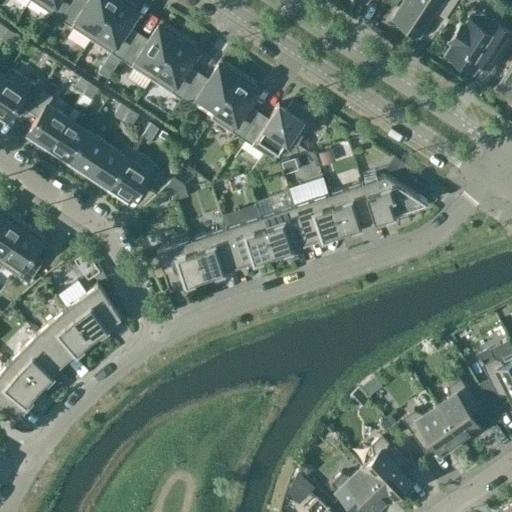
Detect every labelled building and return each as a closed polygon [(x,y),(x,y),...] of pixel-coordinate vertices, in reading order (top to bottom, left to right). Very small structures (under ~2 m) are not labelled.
[(32,0),(60,18),(72,0),(32,0)] [(90,38),(115,0),(86,0),(84,3),(79,0),(72,0),(60,18),(90,38)] [(136,3),(132,0),(115,0),(90,38),(110,51),(120,58),(134,36),(124,30),(137,10),(134,7),(136,3)] [(401,22),(409,28),(409,27),(418,33),(434,9),(444,16),(454,0),(402,0),(392,16),(401,22)] [(450,54),(447,57),(465,69),(467,66),(472,69),(485,49),(495,56),(511,30),(492,18),(485,28),(468,16),(465,21),(461,19),(448,39),(451,41),(445,51),(450,54)] [(150,77),(180,32),(164,21),(161,25),(158,23),(145,43),(134,36),(120,58),(150,77)] [(7,27),(0,38),(9,44),(16,33),(7,27)] [(197,42),(180,32),(150,77),(181,97),(195,76),(184,69),(197,49),(194,47),(197,42)] [(110,51),(98,70),(108,77),(120,58),(110,51)] [(195,76),(181,97),(192,104),(197,96),(215,108),(241,71),(224,61),(221,65),(218,63),(205,82),(195,76)] [(511,62),(497,85),(511,94),(511,62)] [(0,81),(10,67),(9,66),(4,74),(0,71),(0,81)] [(41,87),(10,67),(0,81),(0,118),(4,121),(16,102),(27,109),(41,87)] [(257,82),(241,71),(215,108),(210,116),(241,137),(255,115),(245,108),(258,89),(254,86),(257,82)] [(73,86),(82,92),(89,81),(80,75),(73,86)] [(89,81),(82,92),(91,98),(99,87),(89,81)] [(24,134),(45,148),(67,116),(47,103),(52,95),(41,87),(27,109),(37,116),(24,134)] [(265,122),(255,115),(241,137),(273,158),(287,136),(296,143),(308,124),(299,118),(300,116),(298,115),(303,109),(291,101),(287,108),(278,102),(265,122)] [(122,118),(129,107),(120,102),(113,112),(122,118)] [(139,113),(129,107),(122,118),(132,124),(139,113)] [(45,148),(65,161),(87,129),(67,116),(45,148)] [(158,126),(150,121),(141,134),(149,139),(158,126)] [(162,128),(158,134),(165,138),(168,133),(162,128)] [(87,129),(65,161),(86,174),(107,142),(87,129)] [(120,150),(107,142),(86,174),(106,187),(132,147),(125,142),(120,150)] [(163,168),(132,147),(106,187),(127,201),(139,182),(149,189),(163,168)] [(385,172),(362,179),(373,214),(389,209),(390,212),(427,200),(427,199),(385,172)] [(317,175),(251,199),(254,209),(321,186),(317,175)] [(327,191),(340,229),(358,223),(357,219),(373,214),(362,179),(327,191)] [(327,191),(293,202),(305,236),(320,231),(322,235),(340,229),(327,191)] [(259,213),(272,251),(290,245),(289,242),(305,236),(293,202),(259,213)] [(23,220),(3,208),(0,212),(0,251),(2,253),(23,220)] [(253,257),(272,251),(259,213),(225,225),(236,259),(252,254),(253,257)] [(23,220),(2,253),(0,254),(0,263),(30,282),(44,261),(32,253),(44,234),(23,220)] [(191,236),(203,274),(222,268),(221,264),(236,259),(225,225),(191,236)] [(185,280),(203,274),(191,236),(156,248),(167,282),(184,276),(185,280)] [(98,281),(65,305),(90,336),(105,325),(103,322),(118,311),(98,281)] [(35,330),(60,357),(73,346),(75,348),(90,336),(65,305),(35,330)] [(447,329),(454,341),(469,333),(463,321),(447,329)] [(48,369),(60,357),(35,330),(8,359),(37,385),(51,372),(48,369)] [(511,357),(503,362),(494,356),(481,362),(498,398),(509,393),(511,398),(511,357)] [(25,400),(37,385),(8,359),(0,367),(0,403),(11,412),(22,398),(25,400)] [(447,395),(435,404),(458,437),(478,423),(478,422),(477,422),(472,415),(482,408),(459,376),(447,384),(447,395)] [(458,437),(435,404),(423,413),(413,408),(401,417),(424,449),(433,443),(438,449),(437,450),(438,451),(458,437)] [(372,454),(361,464),(391,495),(409,478),(408,477),(407,477),(400,470),(408,461),(381,432),(370,443),(372,454)] [(391,495),(361,464),(351,474),(340,471),(329,481),(357,510),(365,502),(371,508),(370,509),(371,510),(388,494),(389,494),(389,495),(390,496),(391,495)] [(334,511),(316,495),(306,504),(308,511),(334,511)] [(511,511),(511,502),(500,511),(511,511)]
